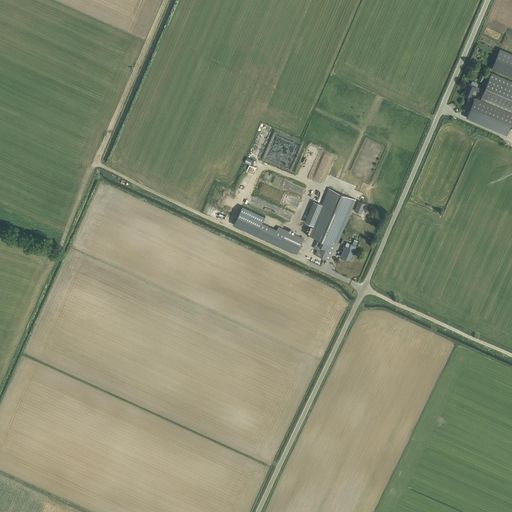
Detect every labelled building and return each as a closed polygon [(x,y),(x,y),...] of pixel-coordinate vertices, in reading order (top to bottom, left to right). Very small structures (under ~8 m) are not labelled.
[(511,53),(500,49),(499,51),(496,58),(492,68),(511,76),(511,53)] [(476,98),(468,116),(507,133),(511,122),(511,80),(492,72),(482,95),(480,100),(476,98)] [(481,93),(483,89),(477,87),(478,84),(478,83),(472,81),(471,84),(469,83),(464,93),(471,96),(474,90),(481,93)] [(324,171),(330,157),(324,154),(318,169),(324,171)] [(253,165),(255,161),(247,157),(245,162),(250,164),(253,165)] [(316,255),(329,260),(355,199),(329,187),(322,204),(314,201),(305,222),(313,226),(309,235),(319,240),(318,242),(316,242),(314,248),(318,249),(316,255)] [(359,200),(354,210),(360,213),(363,206),(364,207),(366,203),(359,200)] [(243,206),(234,225),(257,235),(262,223),(265,217),(243,206)] [(262,223),(257,235),(297,254),(304,239),(286,230),(278,226),(277,230),(262,223)] [(347,242),(341,256),(350,260),(356,246),(347,242)]
